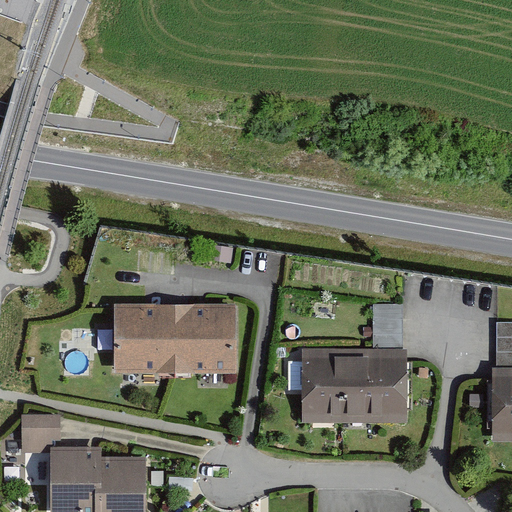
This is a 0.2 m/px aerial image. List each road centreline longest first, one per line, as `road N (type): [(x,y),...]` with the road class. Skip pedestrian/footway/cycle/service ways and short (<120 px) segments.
road 1 (tertiary): [(511,236),(0,155)]
road 2 (residential): [(454,511),(431,486),(381,474),(240,472)]
